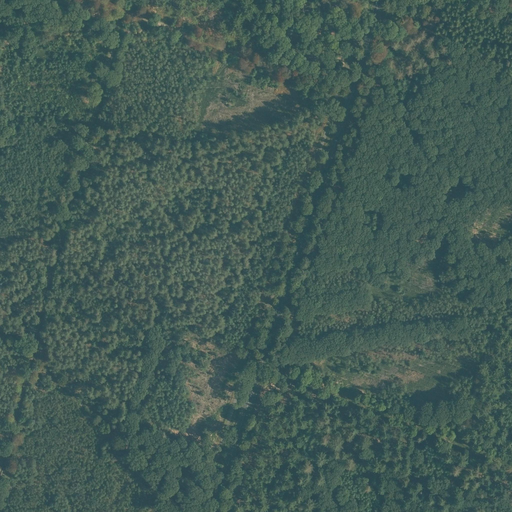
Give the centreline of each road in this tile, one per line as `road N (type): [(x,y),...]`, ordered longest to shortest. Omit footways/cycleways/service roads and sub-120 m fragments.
road 1 (secondary): [(211,511),(378,0)]
road 2 (track): [(163,511),(118,431),(28,348),(15,304),(0,288)]
road 3 (track): [(337,94),(103,0)]
road 4 (track): [(511,462),(328,386)]
road 5 (track): [(0,482),(31,351)]
